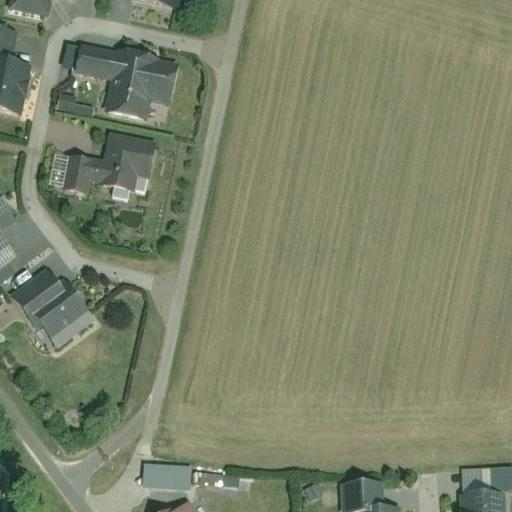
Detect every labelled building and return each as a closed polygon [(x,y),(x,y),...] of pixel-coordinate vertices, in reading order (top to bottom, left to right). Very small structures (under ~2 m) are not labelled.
[(71,6),(72,0),(17,0),(14,17),(48,24),(53,2),(71,6)] [(135,0),(134,5),(176,17),(181,0),(135,0)] [(0,122),(27,128),(37,74),(14,69),(20,40),(0,36),(0,122)] [(144,129),(150,104),(175,109),(185,66),(87,42),(76,86),(114,94),(107,120),(144,129)] [(165,149),(115,140),(110,169),(75,162),(67,200),(128,212),(133,181),(158,186),(165,149)] [(0,203),(0,283),(23,265),(0,236),(0,234),(15,222),(0,203)] [(57,276),(15,305),(54,359),(95,330),(57,276)] [(461,481),(461,511),(510,511),(511,480),(461,481)]
